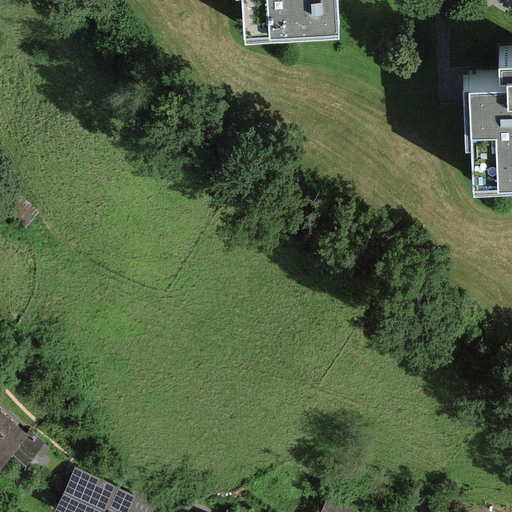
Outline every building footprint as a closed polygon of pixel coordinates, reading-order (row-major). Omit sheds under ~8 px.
[(244,0),(245,14),(341,9),(340,0),(244,0)] [(498,60),(464,61),(466,126),(473,126),(474,164),(511,162),(511,33),(497,34),(498,60)] [(38,449),(0,414),(0,465),(7,458),(19,470),(38,449)] [(126,511),(133,498),(75,471),(56,511),(126,511)] [(359,511),(328,497),(321,511),(359,511)]
